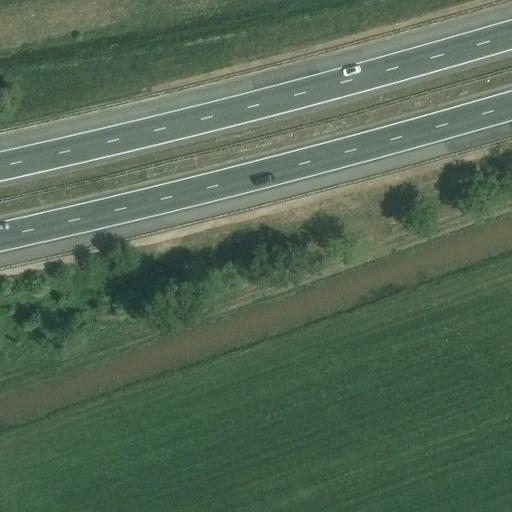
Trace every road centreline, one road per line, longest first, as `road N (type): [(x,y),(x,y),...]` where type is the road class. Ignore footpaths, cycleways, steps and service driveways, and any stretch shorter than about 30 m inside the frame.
road 1 (track): [(0,384),(511,201)]
road 2 (motorway): [(511,30),(0,166)]
road 3 (motorway): [(0,240),(335,162),(511,107)]
